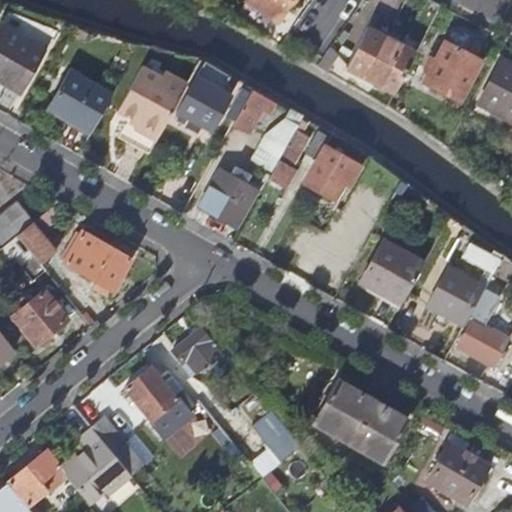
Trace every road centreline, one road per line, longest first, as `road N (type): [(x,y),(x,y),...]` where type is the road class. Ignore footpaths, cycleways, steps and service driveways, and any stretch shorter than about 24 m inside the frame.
road 1 (residential): [(203,260),(511,438)]
road 2 (residential): [(0,430),(203,260)]
road 3 (residential): [(0,142),(203,260)]
